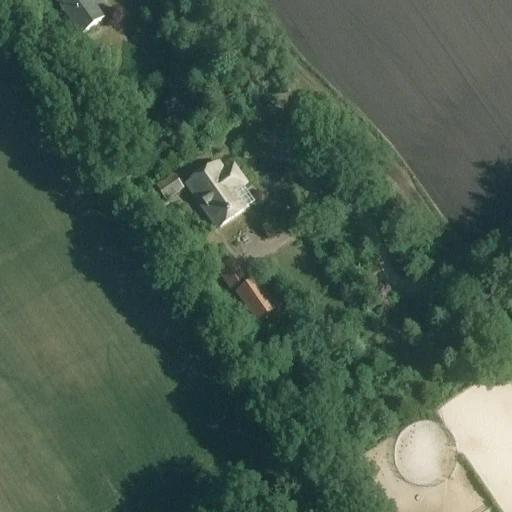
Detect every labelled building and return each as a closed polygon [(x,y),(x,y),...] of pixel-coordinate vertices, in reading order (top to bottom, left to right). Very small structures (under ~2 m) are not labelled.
[(61,0),(58,2),(82,36),(102,22),(90,6),(95,3),(92,0),(61,0)] [(222,225),(243,210),(230,190),(234,187),(221,168),(191,187),(204,206),(208,204),(222,225)] [(156,188),(166,203),(184,190),(174,175),(156,188)] [(229,288),(243,280),(231,258),(217,266),(229,288)] [(238,294),(259,325),(278,311),(257,281),(238,294)] [(290,345),(302,337),(295,327),(283,335),(290,345)]
